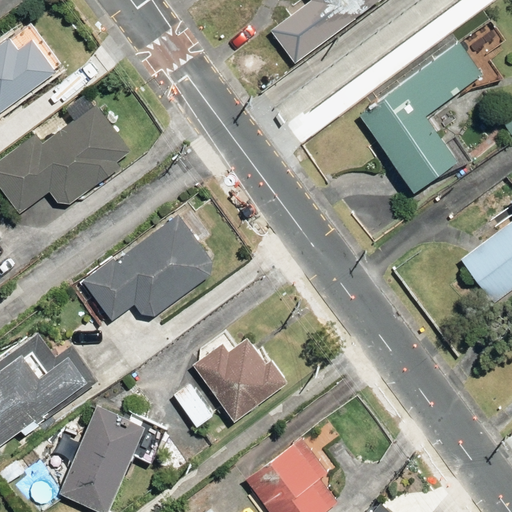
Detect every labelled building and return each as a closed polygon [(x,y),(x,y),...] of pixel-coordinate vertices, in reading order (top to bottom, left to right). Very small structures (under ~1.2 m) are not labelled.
[(305,0),(306,1),(269,28),(293,61),(376,0),(305,0)] [(486,15),(456,38),(356,117),(414,191),(461,154),(446,135),(439,140),(419,115),(469,76),(478,87),(499,71),(490,60),(509,45),(486,15)] [(0,109),(52,67),(29,37),(16,47),(4,32),(0,35),(0,109)] [(31,133),(0,157),(0,192),(17,215),(48,191),(63,211),(119,168),(114,161),(130,148),(85,91),(63,108),(71,118),(39,144),(31,133)] [(511,219),(459,261),(491,303),(511,286),(511,201),(508,204),(511,208),(511,219)] [(176,214),(80,281),(108,322),(138,300),(147,314),(214,267),(176,214)] [(233,423),(287,378),(269,357),(264,362),(245,339),(230,351),(220,340),(189,366),(197,375),(171,396),(197,427),(220,408),(233,423)] [(0,444),(85,381),(66,355),(45,371),(26,346),(0,365),(0,444)] [(127,417),(93,404),(58,492),(108,511),(131,456),(148,463),(163,425),(129,412),(127,417)] [(309,429),(243,477),(269,511),(326,511),(338,504),(326,488),(343,475),(309,429)]
